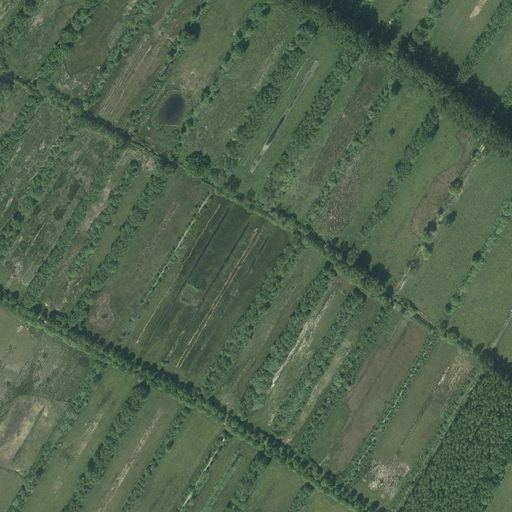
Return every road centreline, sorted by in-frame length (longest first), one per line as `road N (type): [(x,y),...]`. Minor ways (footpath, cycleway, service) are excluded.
road 1 (track): [(0,301),(203,406),(367,511)]
road 2 (track): [(295,0),(404,61),(511,145)]
